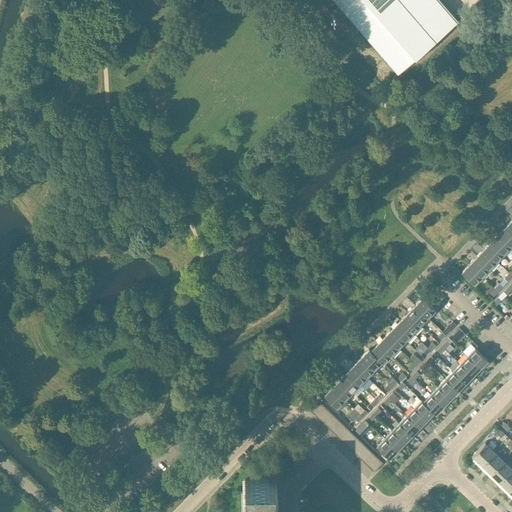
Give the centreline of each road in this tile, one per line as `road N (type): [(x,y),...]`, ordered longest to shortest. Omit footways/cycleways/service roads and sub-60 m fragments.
road 1 (unclassified): [(182,511),(273,417),(287,414),(327,451)]
road 2 (unclassified): [(327,451),(390,505),(442,463)]
